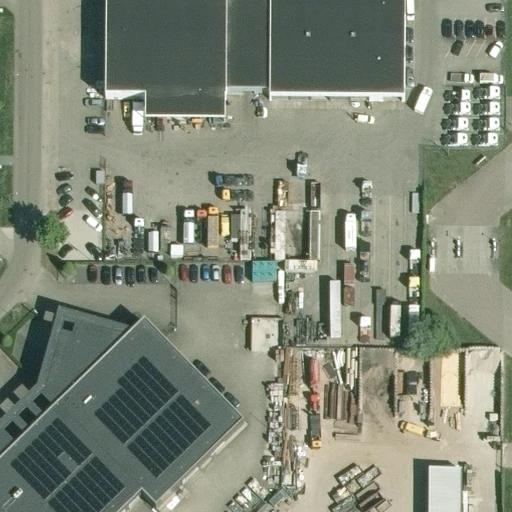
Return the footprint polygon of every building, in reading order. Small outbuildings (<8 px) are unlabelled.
[(105,0),(105,99),(226,101),(226,95),(269,95),(269,101),(404,102),(404,0),(105,0)] [(274,299),(274,281),(256,280),(256,298),(274,299)] [(43,392),(156,509),(242,426),(144,323),(127,339),(77,325),(76,327),(84,329),(80,343),(59,337),(43,392)] [(364,397),(363,383),(351,383),(349,358),(333,359),(335,398),(364,397)] [(156,510),(156,509),(43,392),(43,394),(56,408),(12,451),(0,439),(0,511),(124,511),(141,496),(155,511),(156,510)] [(460,511),(461,472),(428,471),(427,511),(460,511)]
